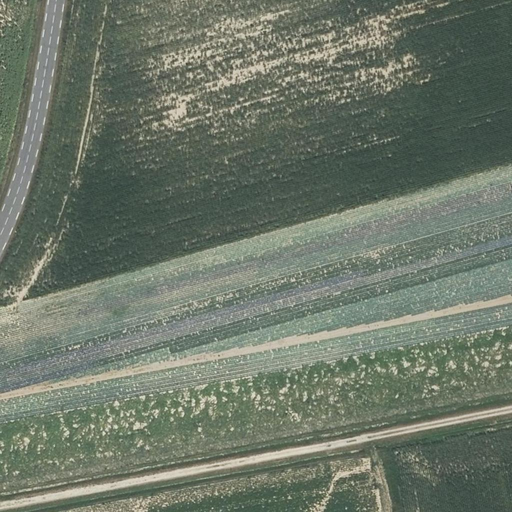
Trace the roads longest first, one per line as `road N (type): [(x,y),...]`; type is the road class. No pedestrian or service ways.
road 1 (track): [(511,407),(0,507)]
road 2 (tertiary): [(0,250),(32,170),(60,0)]
